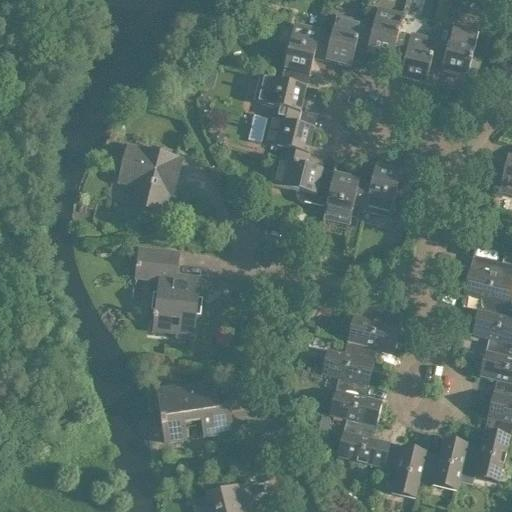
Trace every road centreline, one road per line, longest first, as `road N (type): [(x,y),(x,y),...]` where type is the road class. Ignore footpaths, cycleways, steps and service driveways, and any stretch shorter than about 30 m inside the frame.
road 1 (residential): [(310,511),(276,442),(268,389),(280,301)]
road 2 (residential): [(431,348),(414,356),(400,386),(417,417),(455,415),(468,399),(469,375),(446,353)]
road 3 (residential): [(396,127),(382,92),(362,84),(334,104),(335,141),(350,152),(385,142)]
road 4 (residential): [(298,288),(288,244),(251,235),(242,255),(246,281),(280,301)]
road 5 (residential): [(423,282),(436,205),(460,156)]
road 6 (residential): [(298,288),(423,282)]
